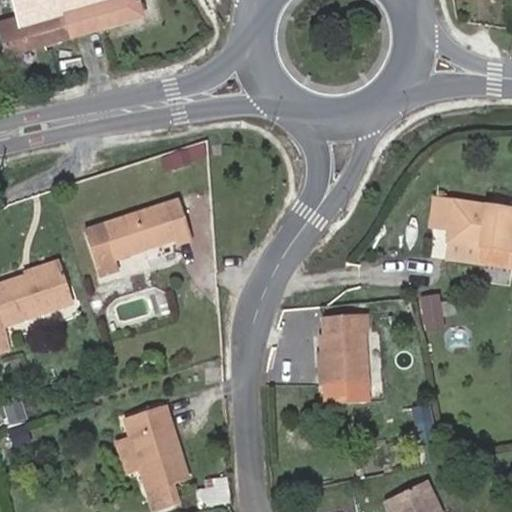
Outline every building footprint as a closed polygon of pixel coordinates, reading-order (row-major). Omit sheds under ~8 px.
[(13,0),(17,14),(22,35),(30,65),(145,31),(136,0),(13,0)] [(30,65),(22,35),(1,41),(10,71),(30,65)] [(169,219),(77,253),(93,295),(112,288),(108,278),(137,267),(171,254),(166,239),(175,236),(169,219)] [(475,268),(510,273),(511,263),(511,233),(435,221),(430,246),(445,248),(444,262),(475,268)] [(166,239),(171,254),(137,267),(144,286),(162,280),(159,272),(185,262),(175,236),(166,239)] [(510,273),(475,268),(472,285),(507,291),(510,273)] [(7,301),(9,309),(58,292),(55,286),(7,301)] [(58,292),(9,309),(0,311),(0,365),(8,362),(3,349),(69,328),(58,292)] [(428,329),(443,326),(438,293),(423,296),(428,329)] [(323,379),(325,409),(365,409),(362,357),(367,357),(365,339),(320,340),(323,379)] [(325,409),(323,379),(315,380),(317,409),(325,409)] [(133,462),(142,493),(148,511),(155,511),(199,499),(177,430),(128,445),(133,462)] [(427,447),(410,449),(415,476),(432,474),(427,447)] [(142,493),(133,462),(124,466),(135,496),(142,493)]
